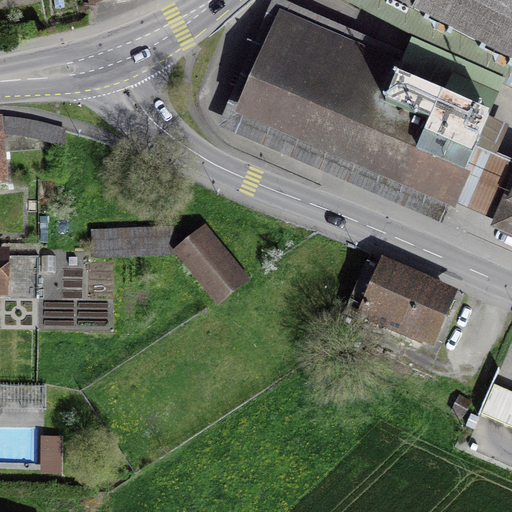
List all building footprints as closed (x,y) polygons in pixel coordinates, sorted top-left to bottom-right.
[(511,0),(380,0),(413,15),(511,65),(511,0)] [(497,108),(280,17),(237,120),(453,211),(497,108)] [(511,241),(511,187),(493,233),(511,241)] [(247,283),(205,229),(177,251),(172,255),(177,261),(214,309),(247,283)] [(177,251),(176,232),(93,234),(94,286),(179,284),(177,261),(172,255),(177,251)] [(450,292),(385,264),(365,312),(430,339),(450,292)] [(511,392),(493,385),(481,413),(511,426),(511,392)]
